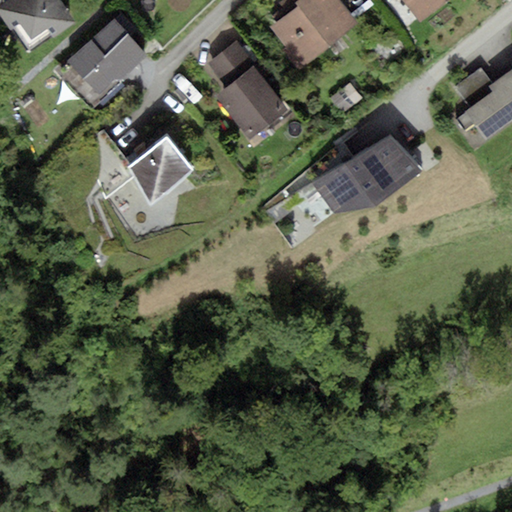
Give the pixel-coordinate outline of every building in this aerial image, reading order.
[(7,0),(0,5),(0,12),(29,54),(75,21),(60,0),(7,0)] [(357,22),(339,0),(297,0),(295,2),(297,6),(270,27),(301,66),(357,22)] [(400,0),(419,23),(447,0),(400,0)] [(68,61),(97,94),(115,78),(121,78),(147,55),(114,19),(68,61)] [(255,64),(236,40),(207,63),(225,87),(215,95),(250,139),(288,110),(253,65),(255,64)] [(465,111),(486,141),(511,122),(511,68),(492,83),(481,68),(455,87),(470,107),(465,111)] [(128,167),(130,165),(101,128),(82,147),(105,201),(134,178),(128,167)] [(390,135),(312,181),(334,211),(376,203),(421,168),(390,135)] [(130,165),(128,167),(134,178),(149,207),(194,171),(167,136),(130,165)] [(291,196),(285,189),(261,208),(264,212),(291,196)]
